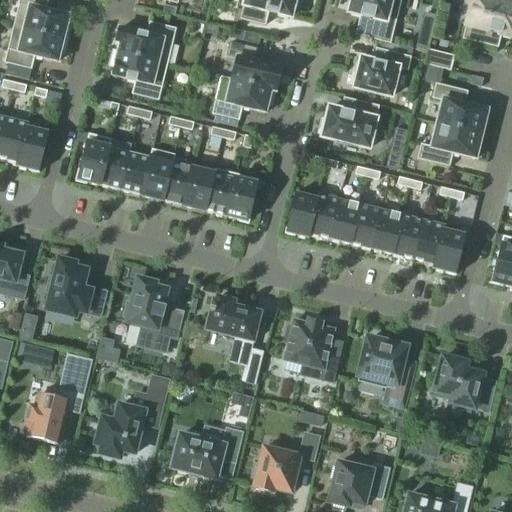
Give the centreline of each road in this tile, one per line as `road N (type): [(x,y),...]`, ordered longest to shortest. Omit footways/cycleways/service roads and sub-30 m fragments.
road 1 (residential): [(454,324),(511,106)]
road 2 (residential): [(49,218),(266,271)]
road 3 (residential): [(266,271),(306,68)]
road 4 (residential): [(49,218),(97,17)]
road 5 (residential): [(266,271),(454,324)]
